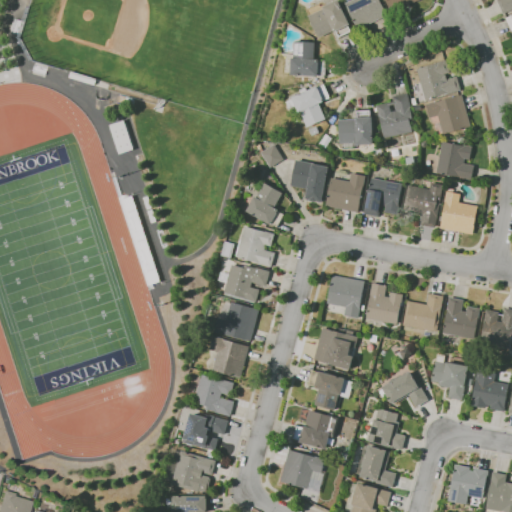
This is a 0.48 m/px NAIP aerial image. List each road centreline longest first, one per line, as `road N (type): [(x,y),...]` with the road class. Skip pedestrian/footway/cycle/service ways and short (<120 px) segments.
road 1 (residential): [(278,511),(252,500),(318,237)]
road 2 (residential): [(459,0),(508,113),(501,271)]
road 3 (residential): [(511,272),(318,237)]
road 4 (residential): [(423,511),(448,429),(511,441)]
